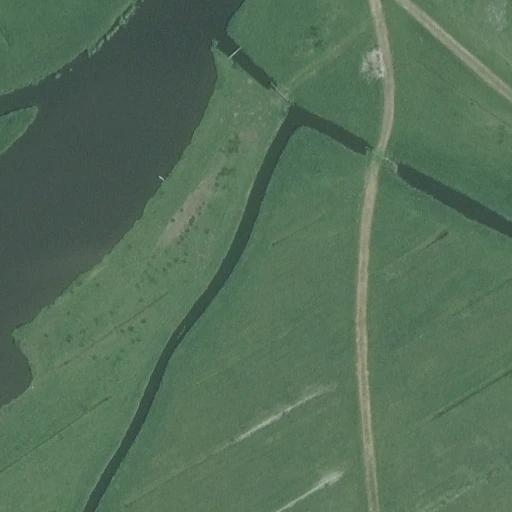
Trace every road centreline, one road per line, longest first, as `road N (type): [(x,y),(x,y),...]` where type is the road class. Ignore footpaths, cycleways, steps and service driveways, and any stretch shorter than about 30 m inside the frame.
road 1 (track): [(379,511),(361,277),(389,95),(377,0)]
road 2 (track): [(511,93),(403,0)]
